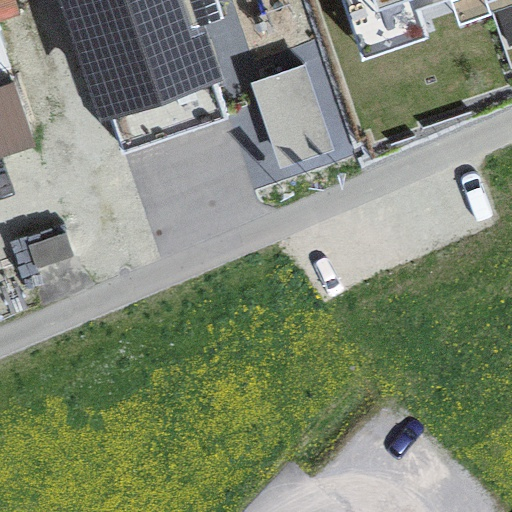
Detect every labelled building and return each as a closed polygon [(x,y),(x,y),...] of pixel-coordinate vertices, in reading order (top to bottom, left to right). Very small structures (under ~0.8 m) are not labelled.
[(218,71),(194,0),(66,0),(104,110),(218,71)] [(351,0),(367,46),(502,0),(351,0)] [(0,144),(32,133),(0,37),(0,144)] [(327,144),(302,69),(258,84),(283,159),(327,144)] [(73,252),(66,230),(30,242),(37,264),(73,252)]
